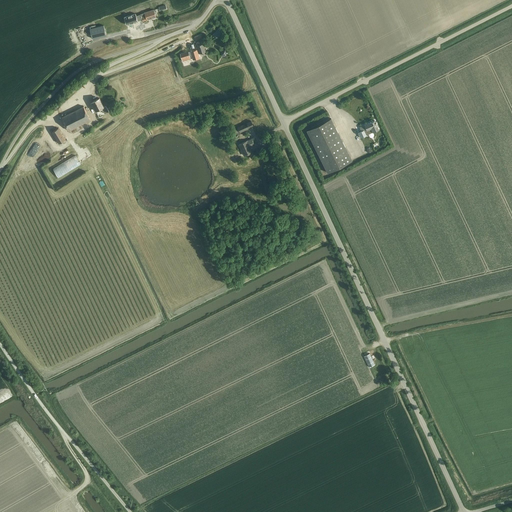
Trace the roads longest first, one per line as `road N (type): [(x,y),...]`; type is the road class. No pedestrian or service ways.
road 1 (tertiary): [(460,511),(287,120)]
road 2 (unclassified): [(0,167),(24,123),(72,74),(188,29),(215,0)]
road 3 (unclassified): [(287,120),(511,6)]
road 4 (unclassified): [(129,511),(0,343)]
road 5 (tertiary): [(287,120),(225,0)]
